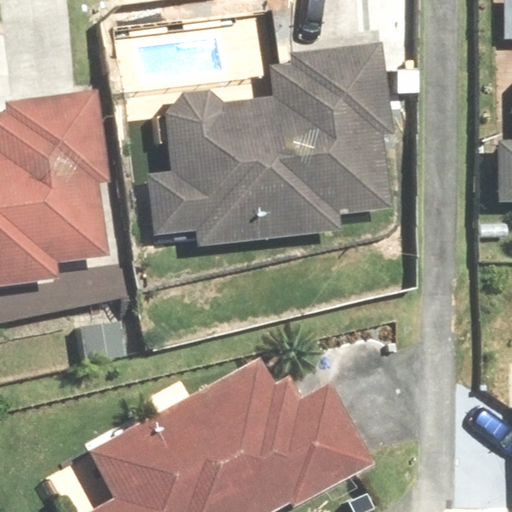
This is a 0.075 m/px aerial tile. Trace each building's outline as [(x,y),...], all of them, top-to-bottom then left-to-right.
[(135,105),(138,259),(378,254),(374,58),(250,61),(251,103),(135,105)] [(0,304),(41,304),(41,272),(97,272),(97,103),(0,103),(0,304)] [(511,147),(480,147),(480,230),(511,229),(511,147)] [(136,322),(81,325),(82,364),(138,362),(136,322)] [(284,511),(364,476),(318,374),(262,400),(248,370),(75,448),(103,509),(96,511),(284,511)] [(511,511),(511,405),(503,406),(503,511),(511,511)]
